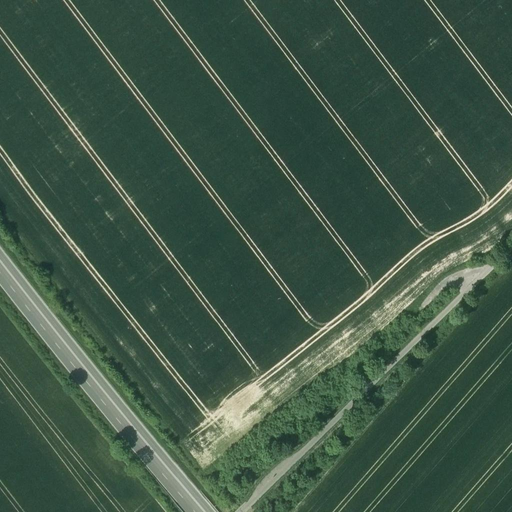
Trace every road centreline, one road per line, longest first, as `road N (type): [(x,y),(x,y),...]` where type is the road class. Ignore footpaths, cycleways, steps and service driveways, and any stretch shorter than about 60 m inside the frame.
road 1 (track): [(472,286),(459,278),(435,293),(275,444),(220,483),(0,210)]
road 2 (track): [(241,511),(511,248)]
road 3 (trunk): [(0,265),(200,511)]
